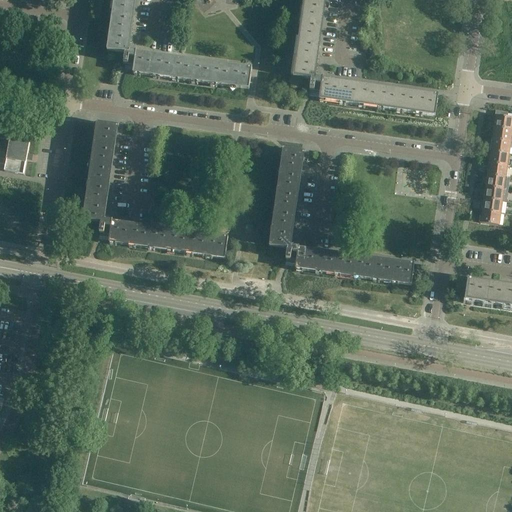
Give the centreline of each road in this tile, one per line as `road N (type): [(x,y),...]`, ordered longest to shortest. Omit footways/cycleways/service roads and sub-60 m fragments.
road 1 (tertiary): [(427,346),(40,277)]
road 2 (residential): [(325,137),(141,113)]
road 3 (unclassified): [(0,439),(23,386),(40,277)]
road 4 (residential): [(42,255),(65,103)]
road 5 (residential): [(454,155),(325,137)]
